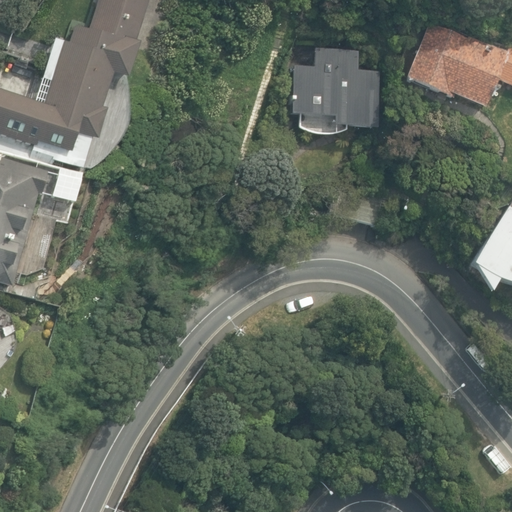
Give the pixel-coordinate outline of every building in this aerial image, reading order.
[(131,43),(144,0),(97,0),(87,32),(73,28),(68,45),(53,41),(34,103),(0,92),(0,153),(28,162),(31,152),(51,158),(50,161),(81,170),(90,139),(96,140),(105,110),(101,108),(111,75),(125,79),(136,44),(131,43)] [(412,28),(421,31),(426,16),(418,13),(412,28)] [(453,95),(483,108),(495,80),(511,87),(511,47),(507,46),(504,53),(428,22),(404,80),(451,100),(453,95)] [(331,127),(374,129),(377,73),(356,72),(357,51),(313,48),(312,69),(292,67),(289,116),(331,119),(331,127)] [(0,284),(11,287),(37,188),(43,190),(47,173),(0,160),(0,284)] [(374,229),(382,198),(340,187),(332,217),(374,229)] [(511,211),(507,208),(469,268),(486,295),(495,282),(510,287),(511,286),(511,211)]
